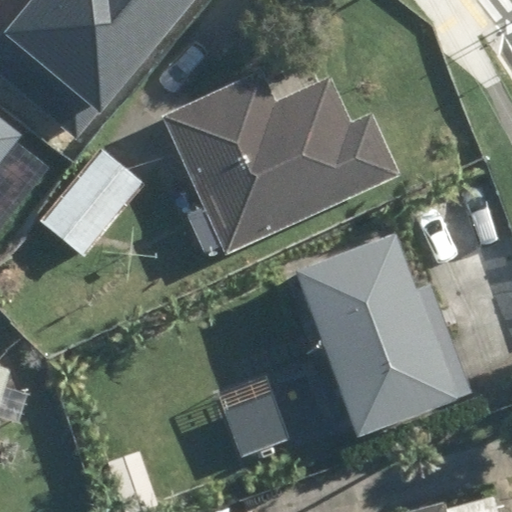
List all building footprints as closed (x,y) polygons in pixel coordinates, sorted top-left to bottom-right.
[(0,0),(0,92),(72,136),(154,0),(0,0)] [(262,115),(244,77),(151,121),(218,266),(391,185),(359,116),(340,124),(323,86),(262,115)] [(141,182),(89,143),(28,226),(80,265),(141,182)] [(400,300),(382,244),(272,280),(324,438),(448,398),(415,295),(400,300)] [(0,428),(11,432),(23,394),(0,386),(0,428)]
